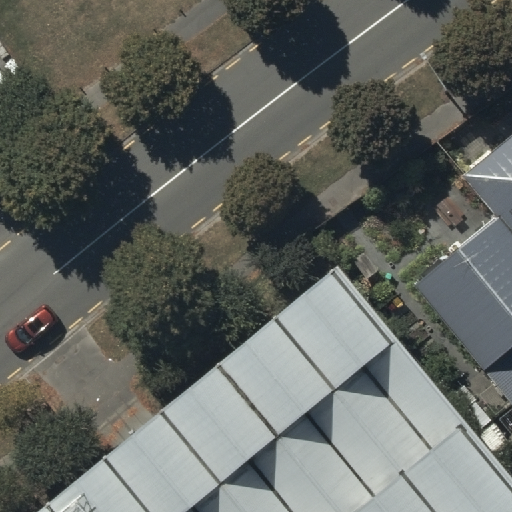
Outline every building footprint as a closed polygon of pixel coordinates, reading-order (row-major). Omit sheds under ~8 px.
[(511,139),(467,177),(480,192),(500,216),(511,230),(511,139)] [(480,192),(440,224),(460,249),(500,216),(480,192)] [(511,230),(500,216),(460,249),(415,286),(483,370),(511,346),(511,230)] [(511,511),(511,491),(339,281),(56,511),(511,511)] [(511,346),(483,370),(511,405),(511,346)]
